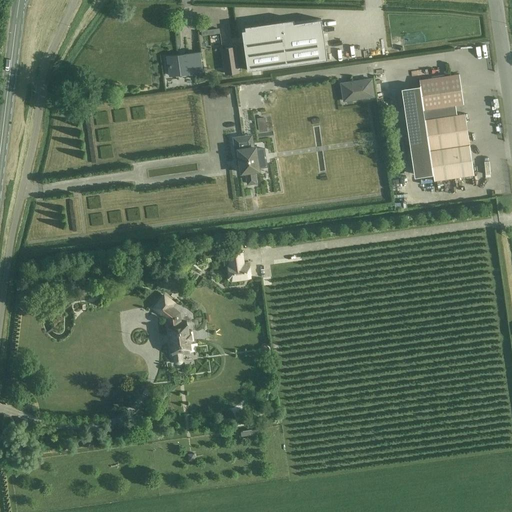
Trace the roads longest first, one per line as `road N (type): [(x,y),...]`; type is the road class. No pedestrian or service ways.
road 1 (unclassified): [(0,349),(13,221),(47,54),(73,0)]
road 2 (secondary): [(0,141),(21,0)]
road 3 (unclassified): [(511,135),(493,0)]
